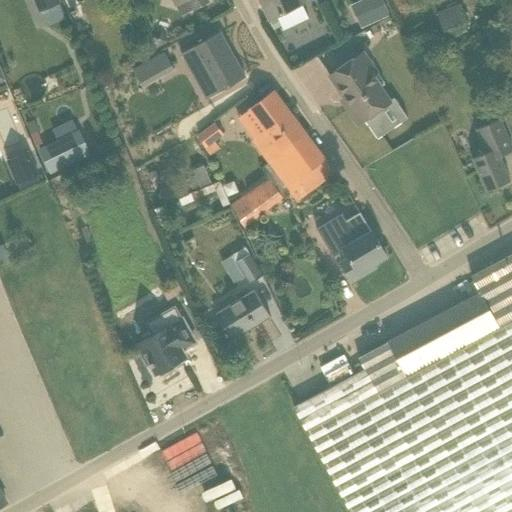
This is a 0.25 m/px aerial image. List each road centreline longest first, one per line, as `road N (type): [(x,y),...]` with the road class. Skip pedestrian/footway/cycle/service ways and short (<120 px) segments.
road 1 (unclassified): [(16,511),(424,281)]
road 2 (residential): [(424,281),(240,0)]
